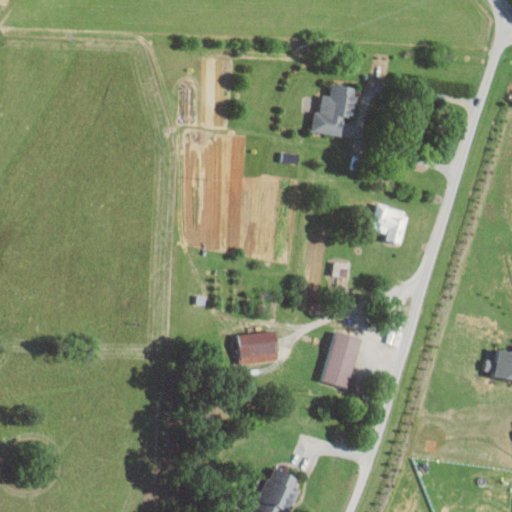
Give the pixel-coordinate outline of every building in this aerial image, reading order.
[(342,136),(345,115),(352,116),(356,87),(332,84),(330,95),(322,94),(320,112),(315,111),(312,132),(342,136)] [(281,162),(299,163),(300,154),(282,152),(281,162)] [(402,245),(410,212),(377,204),(371,229),(388,233),(386,240),(402,245)] [(350,262),(334,261),(333,276),(349,276),(350,262)] [(276,331),(239,333),(241,363),(277,361),(276,331)] [(323,382),(349,388),(360,337),(334,331),(323,382)] [(495,377),(511,379),(511,351),(499,350),(497,361),(487,359),(485,371),(495,372),(495,377)] [(286,511),(298,487),(295,485),(299,475),(273,464),(254,507),(266,511),(286,511)]
